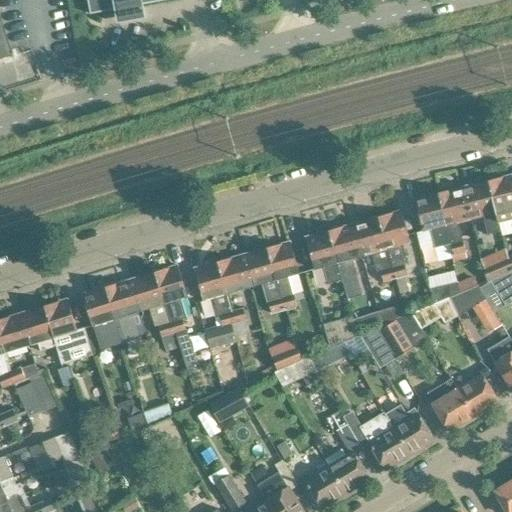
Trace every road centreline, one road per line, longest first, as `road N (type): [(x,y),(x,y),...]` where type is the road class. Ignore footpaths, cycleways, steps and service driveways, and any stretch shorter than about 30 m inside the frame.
road 1 (tertiary): [(511,131),(0,278)]
road 2 (unclassified): [(0,130),(459,0)]
